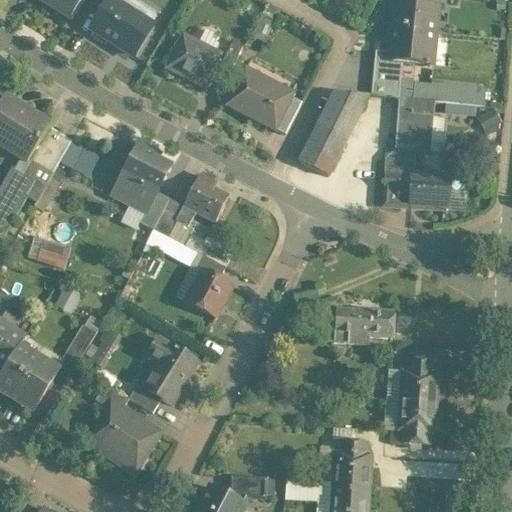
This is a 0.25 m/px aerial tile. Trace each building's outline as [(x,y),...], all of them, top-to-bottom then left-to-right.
[(79,0),(41,0),(69,17),(79,0)] [(111,1),(109,0),(102,12),(90,30),(131,56),(150,26),(111,1)] [(93,0),(91,5),(102,12),(109,0),(111,1),(110,0),(93,0)] [(440,7),(394,3),(391,30),(433,35),(436,8),(440,8),(440,7)] [(262,17),(251,39),(264,45),(275,24),(262,17)] [(433,35),(391,30),(389,54),(388,62),(401,63),(434,66),(434,65),(430,65),(433,35)] [(198,45),(183,37),(166,70),(203,89),(218,60),(196,49),(198,45)] [(232,43),(221,64),(232,69),(242,49),(232,43)] [(389,54),(375,53),(372,85),(399,88),(401,63),(388,62),(389,54)] [(291,95),(245,71),(227,107),(273,131),(290,98),(291,95)] [(399,88),(372,85),(370,97),(397,100),(399,88)] [(333,94),(298,164),(327,178),(367,97),(333,94)] [(290,98),(273,131),(285,136),(301,104),(290,98)] [(5,101),(4,100),(0,106),(0,141),(22,155),(27,158),(24,163),(26,164),(37,146),(46,152),(57,134),(23,113),(22,115),(4,103),(5,101)] [(429,103),(400,100),(399,113),(428,115),(429,103)] [(428,115),(399,113),(397,149),(385,161),(414,163),(415,152),(429,153),(432,116),(428,115)] [(46,152),(37,168),(52,177),(71,143),(57,134),(46,152)] [(46,188),(52,177),(37,168),(46,152),(37,146),(26,164),(24,163),(27,158),(22,155),(14,169),(35,181),(46,188)] [(156,155),(139,146),(122,178),(154,194),(154,195),(155,194),(169,168),(153,160),(156,155)] [(414,163),(385,161),(384,174),(412,176),(412,174),(413,174),(414,163)] [(35,181),(14,169),(0,193),(0,240),(2,241),(26,198),(35,181)] [(412,176),(384,174),(382,192),(383,192),(382,208),(448,213),(451,177),(413,174),(412,174),(412,176)] [(182,208),(175,223),(187,229),(195,215),(214,225),(228,198),(213,190),(216,185),(199,177),(182,208)] [(46,188),(35,181),(26,198),(37,204),(46,188)] [(155,194),(154,195),(154,194),(144,214),(139,225),(153,232),(168,201),(155,194)] [(182,208),(168,201),(153,232),(166,239),(175,223),(182,208)] [(144,214),(130,207),(125,217),(139,225),(144,214)] [(166,239),(184,248),(190,236),(192,232),(187,229),(175,223),(166,239)] [(176,262),(184,248),(166,239),(153,232),(145,247),(176,262)] [(233,254),(206,239),(203,243),(190,236),(184,248),(202,258),(224,269),(233,254)] [(38,264),(66,269),(70,247),(42,242),(38,264)] [(224,269),(202,258),(196,269),(201,272),(201,271),(219,280),(224,269)] [(197,272),(191,269),(175,298),(181,302),(197,272)] [(201,272),(184,304),(214,320),(232,287),(219,280),(201,271),(201,272)] [(71,312),(78,296),(64,290),(57,307),(71,312)] [(316,291),(293,296),(296,308),(319,303),(316,291)] [(357,312),(335,311),(334,319),(333,342),(333,343),(355,345),(357,312)] [(393,313),(357,311),(357,312),(355,345),(366,346),(366,337),(392,339),(393,313)] [(334,319),(323,319),(321,342),(333,342),(334,319)] [(0,321),(0,371),(3,373),(18,348),(19,348),(23,343),(22,343),(25,337),(0,321)] [(101,326),(85,358),(101,366),(117,335),(101,326)] [(82,327),(61,361),(74,369),(95,335),(82,327)] [(197,364),(158,340),(146,358),(157,365),(143,388),(142,389),(161,401),(170,407),(197,364)] [(19,348),(18,348),(3,373),(0,377),(0,394),(9,400),(12,395),(35,409),(58,372),(19,348)] [(434,362),(406,360),(405,373),(400,372),(400,373),(388,372),(387,402),(399,403),(436,405),(438,375),(434,374),(434,362)] [(143,388),(138,385),(128,400),(129,401),(152,415),(161,401),(142,389),(143,388)] [(105,386),(94,402),(106,409),(110,403),(122,411),(129,401),(128,400),(105,386)] [(122,411),(110,403),(106,409),(97,423),(104,427),(91,448),(129,472),(137,458),(144,462),(161,435),(122,411)] [(436,405),(399,403),(397,432),(401,433),(401,445),(429,447),(430,435),(435,435),(436,405)] [(397,432),(390,432),(390,444),(401,445),(401,433),(397,432)] [(368,443),(339,442),(338,454),(333,454),(331,484),(369,486),(371,456),(367,456),(368,443)] [(265,480),(229,478),(229,492),(226,497),(243,506),(246,499),(264,500),(265,480)] [(285,500),(319,501),(319,484),(286,483),(285,500)] [(367,511),(369,486),(331,484),(329,511),(367,511)] [(226,497),(210,489),(202,504),(200,503),(195,511),(240,511),(243,506),(226,497)] [(461,511),(462,493),(444,493),(443,511),(461,511)]
